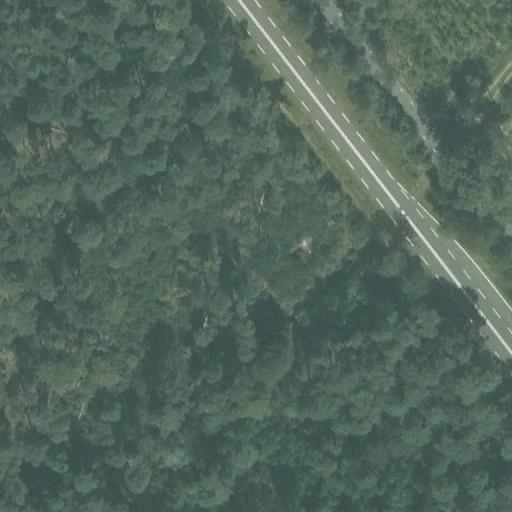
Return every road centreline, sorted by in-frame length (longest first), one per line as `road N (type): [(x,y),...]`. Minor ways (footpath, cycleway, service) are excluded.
road 1 (track): [(43,511),(393,226)]
road 2 (primary): [(511,354),(238,0)]
road 3 (unclassified): [(511,238),(319,0)]
